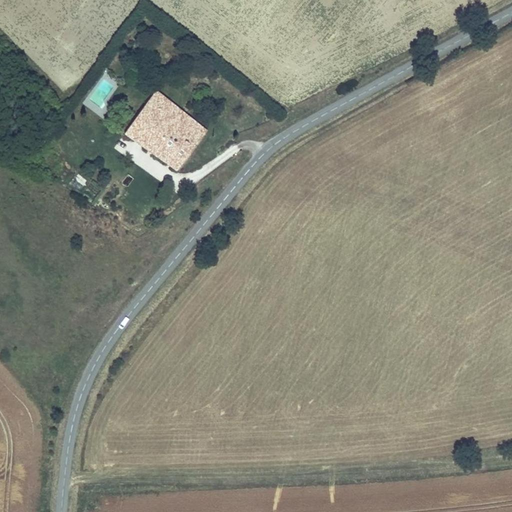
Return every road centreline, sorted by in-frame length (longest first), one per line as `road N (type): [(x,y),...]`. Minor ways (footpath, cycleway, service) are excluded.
road 1 (unclassified): [(60,511),(72,422),(99,355),(257,159),(299,127),(511,11)]
road 2 (track): [(63,479),(312,485),(511,466)]
